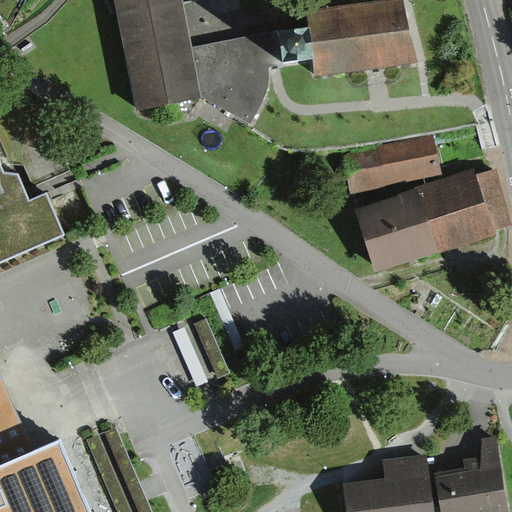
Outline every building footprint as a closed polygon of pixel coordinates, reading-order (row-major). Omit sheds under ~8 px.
[(182,0),(111,0),(133,104),(195,91),(249,124),(280,61),(278,32),(264,28),(253,30),(191,40),(182,0)] [(409,59),(400,0),(398,0),(326,10),(329,26),(278,32),(280,61),(310,57),(312,72),(409,59)] [(353,156),(363,195),(446,175),(436,135),(353,156)] [(0,261),(63,234),(39,178),(20,186),(6,153),(0,155),(0,261)] [(358,202),(378,266),(508,227),(488,162),(358,202)] [(207,320),(195,325),(218,380),(230,374),(207,320)] [(0,463),(29,451),(0,378),(0,463)] [(152,511),(115,429),(104,434),(138,511),(152,511)] [(131,511),(98,436),(86,441),(118,511),(131,511)] [(0,511),(89,511),(59,439),(29,451),(10,459),(0,463),(0,511)] [(507,511),(497,462),(440,475),(448,511),(507,511)] [(347,487),(350,511),(431,511),(428,478),(347,487)]
